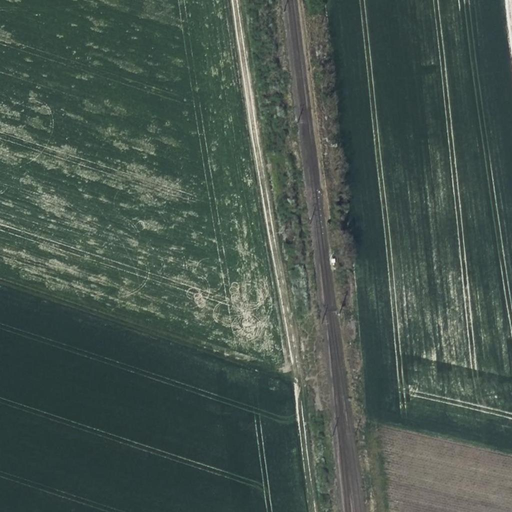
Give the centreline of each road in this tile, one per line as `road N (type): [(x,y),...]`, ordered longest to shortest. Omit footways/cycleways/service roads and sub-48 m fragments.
road 1 (track): [(309,511),(233,0)]
road 2 (track): [(0,281),(290,376)]
road 3 (track): [(302,0),(323,172)]
